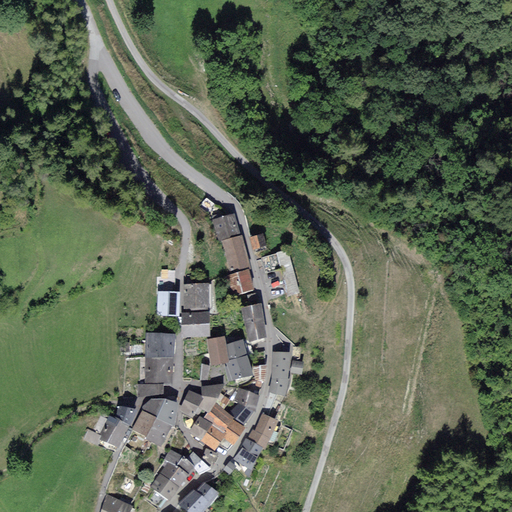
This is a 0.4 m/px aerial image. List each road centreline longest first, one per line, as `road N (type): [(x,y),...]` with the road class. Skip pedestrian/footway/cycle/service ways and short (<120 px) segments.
road 1 (unclassified): [(307,511),(345,379),(346,262),(326,233),(151,75),(109,0)]
road 2 (tertiary): [(225,459),(256,414),(270,367),(268,322),(241,217),(151,134),(101,54)]
road 3 (track): [(101,54),(91,79),(108,119),(186,230),(174,392),(98,404)]
road 4 (residential): [(98,511),(141,398)]
